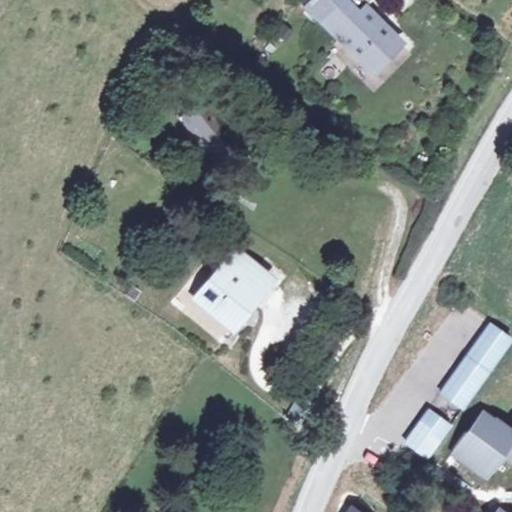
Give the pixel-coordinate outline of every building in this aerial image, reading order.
[(347,0),(315,0),(308,8),(376,72),(404,45),(369,9),(362,15),(347,0)] [(235,102),(215,116),(237,146),(255,132),(235,102)] [(202,142),(217,128),(195,106),(180,120),(202,142)] [(266,254),(230,296),(261,324),(282,298),(288,302),(302,284),(266,254)] [(446,377),(470,393),(511,333),(511,328),(492,313),(446,377)] [(446,377),(426,406),(438,414),(443,407),(454,415),(470,393),(446,377)] [(291,398),(308,409),(315,399),(299,387),(291,398)] [(297,422),(308,409),(291,398),(282,410),(297,422)] [(467,421),(456,439),(482,461),(491,449),(496,452),(503,442),(511,449),(511,413),(500,404),(495,409),(487,404),(473,424),(467,421)] [(438,414),(426,406),(409,430),(431,447),(454,415),(443,407),(438,414)]
